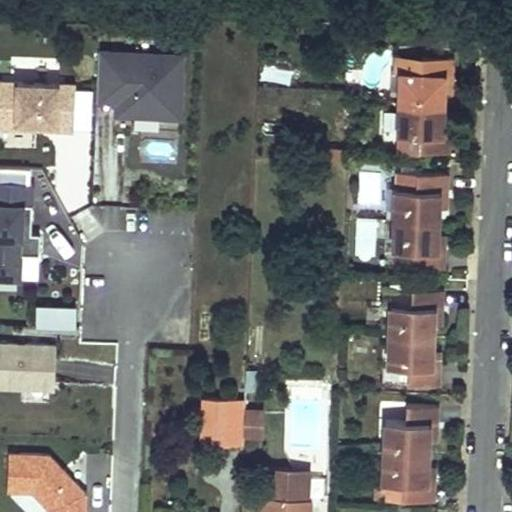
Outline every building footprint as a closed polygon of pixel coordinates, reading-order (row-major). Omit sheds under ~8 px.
[(442,43),(443,34),(429,33),(428,42),(442,43)] [(117,100),(117,113),(179,115),(182,52),(98,49),(96,85),(118,86),(117,100)] [(401,70),(399,100),(443,102),(444,90),(444,73),(452,73),(452,55),(396,53),(396,70),(401,70)] [(444,90),(450,90),(452,73),(444,73),(444,90)] [(0,79),(0,125),(40,127),(40,120),(55,121),(55,128),(73,128),(75,83),(0,79)] [(96,85),(96,99),(117,100),(118,86),(96,85)] [(418,133),(418,150),(448,151),(449,133),(442,133),(443,116),(443,102),(399,100),(398,132),(418,133)] [(442,133),(449,133),(450,116),(443,116),(442,133)] [(391,149),(418,150),(418,133),(398,132),(392,132),(391,149)] [(439,206),(440,189),(446,189),(447,171),(417,169),(416,187),(396,186),(395,217),(438,219),(439,206)] [(0,264),(20,266),(21,252),(39,253),(40,232),(30,231),(22,231),(23,202),(31,203),(32,183),(0,181),(0,264)] [(23,202),(22,231),(30,231),(31,203),(23,202)] [(437,249),(438,232),(438,219),(395,217),(394,248),(413,249),(413,266),(443,267),(444,250),(437,249)] [(0,264),(0,277),(19,278),(20,266),(0,264)] [(434,322),(434,305),(442,305),(442,287),(412,286),(411,303),(391,302),(390,333),(433,335),(434,322)] [(441,323),(442,305),(434,305),(434,322),(441,323)] [(75,310),(36,309),(35,328),(74,329),(75,310)] [(432,365),(432,348),(433,335),(390,333),(388,364),(408,365),(408,382),(438,383),(439,365),(432,365)] [(0,342),(0,385),(54,387),(55,344),(25,343),(24,352),(17,352),(17,343),(0,342)] [(256,390),(257,371),(246,370),(245,390),(256,390)] [(228,441),(230,397),(203,395),(201,440),(228,441)] [(244,408),(245,397),(230,397),(228,441),(243,442),(243,434),(244,408)] [(429,438),(429,421),(436,421),(437,403),(406,402),(406,419),(385,418),(384,448),(428,451),(429,438)] [(260,435),(262,409),(244,408),(243,434),(260,435)] [(426,481),(427,463),(428,451),(384,448),(382,480),(403,481),(402,498),(433,499),(434,481),(426,481)] [(8,452),(7,489),(32,490),(48,507),(47,511),(84,511),(86,492),(48,454),(8,452)] [(434,481),(434,464),(427,463),(426,481),(434,481)] [(311,511),(312,497),(307,497),(307,494),(308,475),(307,475),(268,474),(267,473),(266,495),(265,495),(264,511),(311,511)] [(322,494),(323,476),(308,475),(307,494),(322,494)] [(402,498),(403,481),(382,480),(377,480),(376,497),(402,498)]
